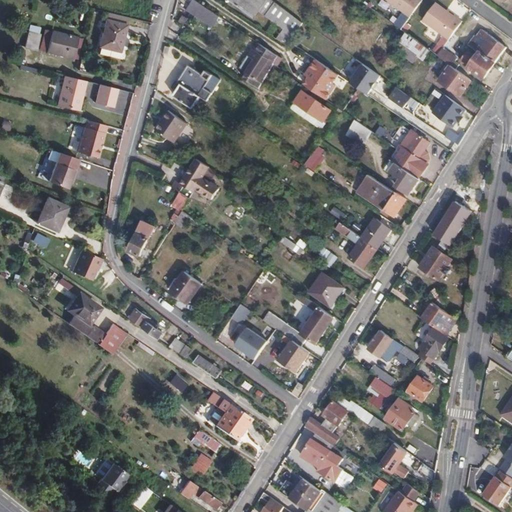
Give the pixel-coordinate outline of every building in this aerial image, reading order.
[(217,16),(194,0),(191,0),(186,9),(211,26),(217,16)] [(279,30),(289,37),(290,35),(300,19),(272,0),(232,0),(251,13),(256,6),(282,24),(279,30)] [(386,0),(407,16),(419,0),(386,0)] [(420,19),(447,39),(460,23),(433,3),(420,19)] [(126,26),(128,18),(107,13),(105,20),(126,26)] [(120,52),(126,26),(105,20),(99,47),(120,52)] [(506,45),(511,40),(494,27),(490,32),(506,45)] [(468,52),(461,62),(469,68),(467,70),(470,73),(473,70),(484,78),(506,47),(482,30),(477,37),(475,36),(469,45),(478,53),(475,57),(468,52)] [(72,59),(74,53),(77,38),(51,31),(45,52),(72,59)] [(404,32),(394,47),(413,60),(418,54),(423,58),(429,49),(404,32)] [(26,33),(23,47),(35,50),(38,36),(26,33)] [(254,58),(242,77),(254,84),(257,79),(255,77),(271,51),(257,42),(249,55),(254,58)] [(99,47),(98,52),(118,58),(119,53),(99,47)] [(442,47),(436,55),(450,64),(455,68),(458,63),(454,60),(456,57),(442,47)] [(201,84),(208,71),(208,70),(201,66),(199,70),(183,61),(170,85),(174,88),(171,94),(190,105),(197,93),(205,97),(209,88),(207,87),(201,84)] [(273,62),(265,75),(273,80),(281,68),(273,62)] [(371,93),(381,73),(361,62),(350,82),(371,93)] [(460,94),(471,79),(455,68),(450,64),(440,79),(460,94)] [(312,90),(326,100),(342,78),(328,68),(312,90)] [(214,74),(208,71),(201,84),(207,87),(214,74)] [(86,81),(64,76),(57,106),(78,111),(86,81)] [(113,107),(118,89),(99,84),(95,103),(113,107)] [(389,97),(396,101),(401,93),(395,89),(389,97)] [(302,91),(294,101),(323,122),(331,111),(302,91)] [(401,93),(396,101),(404,107),(410,99),(401,93)] [(466,110),(445,95),(432,113),(453,128),(458,121),(457,120),(459,116),(460,117),(466,110)] [(323,122),(294,101),(291,107),(322,129),(325,124),(323,122)] [(162,122),(155,134),(172,145),(184,126),(166,114),(160,122),(162,122)] [(106,123),(86,118),(83,126),(82,126),(75,147),(97,154),(106,123)] [(372,132),(355,120),(345,133),(363,145),(372,132)] [(390,160),(396,164),(418,180),(428,166),(426,165),(429,161),(427,155),(423,152),(428,144),(417,136),(407,149),(400,144),(390,160)] [(327,154),(317,147),(306,164),(316,171),(327,154)] [(197,158),(182,185),(196,193),(197,190),(204,179),(211,167),(197,158)] [(63,162),(58,182),(76,187),(79,177),(82,177),(85,168),(63,162)] [(409,195),(419,180),(418,180),(396,164),(390,172),(401,179),(396,186),(409,195)] [(341,173),(349,179),(355,171),(347,165),(341,173)] [(220,188),(204,179),(197,190),(213,199),(220,188)] [(394,217),(406,199),(391,189),(390,190),(378,181),(375,187),(387,196),(379,206),(394,217)] [(177,182),(173,187),(181,192),(193,198),(196,193),(182,185),(177,182)] [(180,208),(185,211),(193,198),(181,192),(174,204),(180,208)] [(50,198),(37,220),(55,230),(67,208),(50,198)] [(172,219),(177,223),(185,211),(180,208),(172,219)] [(185,211),(177,223),(183,227),(191,216),(185,211)] [(362,238),(377,249),(390,230),(375,219),(362,238)] [(146,220),(130,250),(142,256),(157,226),(146,220)] [(364,268),(377,249),(362,238),(340,222),(335,229),(358,245),(349,258),(364,268)] [(36,234),(33,240),(45,245),(48,239),(36,234)] [(297,253),(300,249),(285,238),(282,242),(297,253)] [(453,260),(434,247),(421,268),(440,281),(445,272),(448,274),(450,270),(448,268),(453,260)] [(81,248),(71,271),(93,281),(103,258),(81,248)] [(323,265),(330,255),(324,251),(317,260),(323,265)] [(323,265),(330,270),(337,259),(331,255),(330,255),(323,265)] [(185,271),(171,291),(189,303),(202,283),(185,271)] [(323,273),(310,292),(331,307),(344,288),(323,273)] [(59,278),(56,282),(71,292),(74,288),(59,278)] [(435,288),(429,293),(439,304),(444,300),(435,288)] [(77,293),(66,309),(73,313),(67,323),(98,344),(104,334),(87,323),(97,308),(77,293)] [(316,344),(334,318),(300,293),(296,298),(316,313),(306,327),(288,314),(277,329),(285,335),(291,340),(293,341),(297,344),(303,335),(316,344)] [(452,297),(450,311),(458,312),(460,298),(452,297)] [(457,319),(432,303),(422,318),(446,335),(457,319)] [(242,304),(233,317),(242,324),(251,311),(242,304)] [(138,308),(129,320),(157,339),(161,332),(147,321),(149,318),(138,308)] [(104,334),(98,344),(111,353),(126,333),(112,323),(104,334)] [(267,342),(246,328),(233,346),(254,360),(267,342)] [(419,355),(431,363),(448,338),(434,329),(426,340),(428,342),(419,355)] [(394,339),(381,330),(368,349),(382,358),(394,339)] [(287,345),(291,340),(285,335),(280,341),(287,345)] [(179,355),(185,346),(175,339),(169,347),(179,355)] [(298,371),(310,353),(297,344),(293,341),(281,358),(298,371)] [(413,351),(405,346),(401,351),(409,357),(413,351)] [(375,364),(370,371),(377,377),(390,386),(396,379),(375,364)] [(210,376),(233,391),(237,385),(215,369),(210,376)] [(390,386),(377,377),(371,385),(378,390),(381,393),(373,405),(380,411),(385,404),(394,391),(395,389),(390,386)] [(422,401),(432,387),(418,377),(408,391),(422,401)] [(378,390),(371,385),(368,391),(374,395),(378,390)] [(378,390),(374,395),(369,403),(373,405),(381,393),(378,390)] [(398,394),(394,391),(385,404),(389,406),(391,404),(398,394)] [(207,400),(212,404),(218,395),(213,392),(207,400)] [(207,420),(215,426),(229,405),(230,403),(218,395),(212,404),(217,407),(207,420)] [(341,397),(337,402),(370,426),(375,419),(351,402),(349,403),(341,397)] [(511,424),(511,398),(500,418),(511,424)] [(394,406),(391,404),(389,406),(386,411),(390,414),(386,419),(402,431),(406,426),(413,415),(415,413),(408,408),(410,406),(400,399),(394,406)] [(333,402),(324,415),(328,418),(322,426),(315,421),(309,430),(316,436),(328,444),(334,448),(341,439),(334,434),(339,427),(340,427),(349,413),(333,402)] [(215,426),(235,439),(249,419),(229,405),(215,426)] [(417,418),(413,415),(406,426),(410,429),(417,418)] [(309,430),(315,421),(311,418),(305,428),(309,430)] [(375,419),(370,426),(381,434),(387,426),(375,418),(375,419)] [(217,451),(220,446),(199,430),(195,436),(202,441),(217,451)] [(198,447),(202,441),(195,436),(191,441),(198,447)] [(328,444),(316,436),(302,457),(323,472),(320,476),(334,486),(343,473),(338,469),(343,462),(325,449),(328,444)] [(413,451),(398,442),(384,466),(407,480),(415,467),(406,462),(413,451)] [(511,446),(504,459),(506,461),(499,471),(501,472),(511,480),(511,446)] [(196,469),(203,459),(198,456),(192,466),(196,469)] [(112,497),(129,474),(106,457),(94,474),(100,478),(95,485),(112,497)] [(196,469),(201,472),(208,462),(203,459),(196,469)] [(511,480),(501,472),(497,479),(495,478),(483,497),(499,507),(511,488),(511,480)] [(338,511),(344,504),(322,489),(321,491),(304,480),(291,499),(308,510),(306,511),(338,511)] [(180,493),(188,499),(192,492),(197,496),(196,497),(213,509),(218,502),(188,481),(180,493)] [(408,486),(401,496),(414,504),(420,495),(408,486)] [(272,499),(264,493),(258,502),(267,508),(272,499)] [(401,496),(398,493),(384,511),(411,511),(416,506),(414,504),(401,496)] [(282,511),(285,508),(272,499),(267,508),(263,511),(282,511)]
